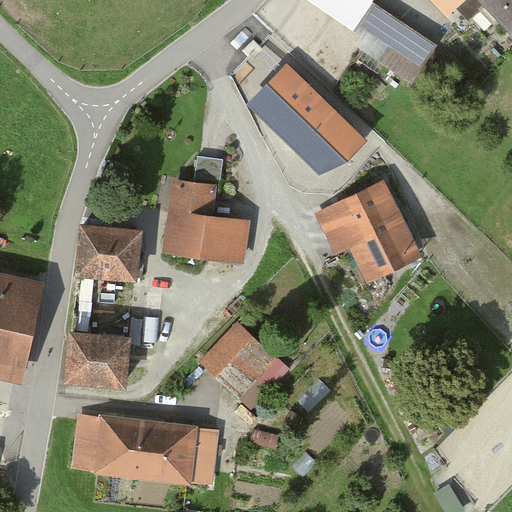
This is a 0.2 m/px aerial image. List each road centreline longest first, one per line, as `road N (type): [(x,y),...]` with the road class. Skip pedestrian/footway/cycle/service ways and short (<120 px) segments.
road 1 (residential): [(98,115),(69,230),(23,511)]
road 2 (residential): [(249,0),(98,115)]
road 3 (unclassified): [(98,115),(0,28)]
